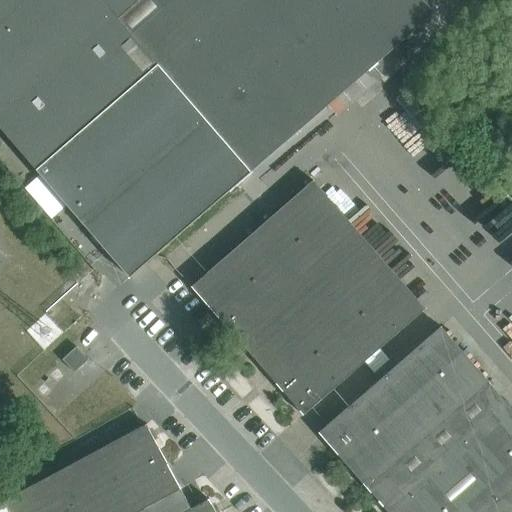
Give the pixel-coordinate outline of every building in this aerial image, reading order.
[(0,0),(0,127),(36,169),(159,64),(132,32),(164,4),(159,0),(140,0),(120,18),(104,0),(0,0)] [(104,0),(120,18),(140,0),(104,0)] [(435,13),(423,0),(159,0),(164,4),(132,32),(159,64),(251,172),(371,68),(384,83),(411,59),(398,45),(435,13)] [(511,61),(496,76),(511,94),(511,61)] [(251,172),(159,64),(36,169),(130,277),(251,172)] [(511,166),(502,174),(511,185),(511,166)] [(425,309),(326,195),(313,180),(191,287),(303,415),(425,309)] [(366,487),(489,381),(441,326),(319,433),(366,487)] [(62,360),(74,373),(88,359),(76,347),(62,360)] [(382,505),(504,399),(489,381),(366,487),(382,505)] [(483,511),(511,487),(511,407),(504,399),(382,505),(387,511),(483,511)] [(21,511),(136,511),(180,489),(146,424),(13,495),(21,511)] [(21,511),(13,495),(6,482),(0,485),(0,511),(21,511)] [(511,511),(511,487),(483,511),(511,511)] [(184,511),(191,509),(180,489),(136,511),(184,511)] [(215,511),(209,499),(191,509),(184,511),(215,511)]
